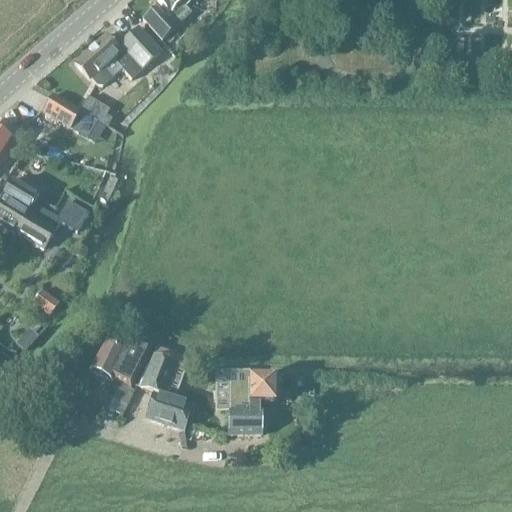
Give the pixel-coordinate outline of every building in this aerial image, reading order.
[(191,16),(181,5),(186,0),(155,0),(160,5),(142,21),(161,42),(191,16)] [(89,83),(90,82),(99,92),(112,80),(112,79),(121,71),(131,82),(160,55),(137,30),(118,47),(122,51),(120,54),(104,37),(73,65),(89,83)] [(69,131),(80,114),(52,97),(41,115),(69,131)] [(0,226),(15,236),(37,198),(12,181),(6,191),(2,188),(0,190),(0,226)] [(57,221),(33,207),(15,236),(42,252),(59,225),(76,235),(88,216),(67,204),(57,221)] [(41,294),(32,305),(48,317),(57,306),(41,294)] [(129,392),(149,353),(130,344),(125,355),(103,344),(89,372),(129,392)] [(161,400),(152,397),(144,422),(182,433),(189,409),(173,403),(175,396),(166,393),(176,367),(152,358),(141,390),(162,399),(161,400)] [(229,413),(228,413),(228,438),(260,438),(260,413),(259,413),(259,407),(274,408),(274,382),(248,382),(248,388),(230,388),(229,413)]
